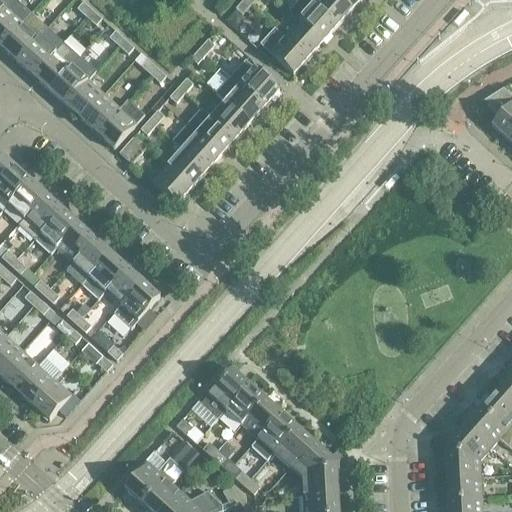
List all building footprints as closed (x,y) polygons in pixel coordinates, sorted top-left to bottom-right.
[(256,0),(244,0),(243,2),(249,8),(256,0)] [(337,28),(305,0),(301,0),(289,14),(297,22),(322,44),(337,28)] [(351,12),(337,0),(305,0),(337,28),(351,12)] [(361,0),(337,0),(351,12),(361,0)] [(0,49),(1,50),(31,16),(15,2),(7,11),(0,18),(0,49)] [(249,8),(243,2),(235,11),(242,17),(249,8)] [(87,20),(92,13),(82,4),(77,11),(87,20)] [(458,28),(469,16),(465,12),(454,25),(458,28)] [(95,28),(101,21),(92,13),(87,20),(95,28)] [(17,64),(47,31),(31,16),(1,50),(17,64)] [(322,44),(297,22),(283,39),(308,61),(322,44)] [(33,79),(63,45),(47,31),(17,64),(33,79)] [(119,49),(124,42),(115,34),(109,40),(119,49)] [(308,61),(283,39),(268,55),(293,77),(308,61)] [(128,57),(133,50),(124,42),(119,49),(128,57)] [(214,48),(208,42),(199,52),(205,58),(214,48)] [(49,93),(72,69),(79,60),(63,45),(33,79),(49,93)] [(205,58),(199,52),(191,61),(197,67),(205,58)] [(157,71),(140,56),(134,63),(151,78),(157,71)] [(72,69),(49,93),(66,108),(88,83),(72,69)] [(157,71),(151,78),(160,86),(165,79),(157,71)] [(254,71),(239,88),(264,110),(279,93),(254,71)] [(177,91),(184,96),(192,87),(186,81),(177,91)] [(88,83),(66,108),(82,123),(104,98),(88,83)] [(239,88),(225,104),(249,126),(264,110),(239,88)] [(177,91),(169,100),(176,105),(184,96),(177,91)] [(511,99),(503,91),(482,105),(499,119),(491,127),(508,142),(511,138),(511,99)] [(82,123),(98,137),(120,112),(104,98),(82,123)] [(115,152),(137,127),(145,119),(128,103),(120,112),(98,137),(115,152)] [(225,104),(210,120),(235,142),(249,126),(225,104)] [(235,142),(210,120),(201,112),(187,128),(220,158),(235,142)] [(149,123),(155,129),(164,119),(157,113),(149,123)] [(149,123),(140,132),(147,138),(155,129),(149,123)] [(173,132),(164,124),(159,130),(168,138),(173,132)] [(206,174),(220,158),(187,128),(172,144),(181,152),(206,174)] [(134,139),(119,156),(132,167),(147,150),(134,139)] [(181,152),(167,168),(191,191),(206,174),(181,152)] [(0,156),(0,183),(14,169),(0,156)] [(176,207),(191,191),(167,168),(152,185),(176,207)] [(14,169),(0,183),(0,201),(8,208),(30,183),(14,169)] [(400,180),(395,176),(385,188),(389,192),(400,180)] [(30,183),(8,208),(24,222),(46,198),(30,183)] [(500,192),(491,202),(502,212),(511,202),(500,192)] [(35,242),(62,212),(46,198),(24,222),(19,228),(35,242)] [(51,257),(56,252),(78,227),(62,212),(35,242),(51,257)] [(78,227),(56,252),(72,266),(94,241),(78,227)] [(94,241),(72,266),(88,281),(111,256),(94,241)] [(7,254),(1,260),(22,278),(28,272),(7,254)] [(98,302),(127,270),(111,256),(88,281),(82,288),(98,302)] [(0,279),(12,290),(18,283),(0,267),(0,279)] [(127,270),(105,295),(121,310),(143,285),(127,270)] [(40,283),(34,290),(44,298),(49,292),(40,283)] [(143,285),(121,310),(138,325),(160,300),(143,285)] [(49,292),(44,298),(54,308),(60,301),(49,292)] [(34,309),(39,303),(30,294),(24,301),(34,309)] [(44,319),(50,312),(39,303),(34,309),(44,319)] [(72,312),(66,319),(87,337),(92,330),(72,312)] [(55,317),(51,313),(45,320),(49,324),(55,317)] [(60,344),(65,338),(77,348),(82,341),(62,323),(56,330),(60,333),(55,339),(60,344)] [(6,340),(0,346),(0,379),(22,354),(6,340)] [(116,364),(122,357),(113,348),(107,355),(116,364)] [(22,354),(0,379),(16,394),(38,369),(22,354)] [(112,368),(103,359),(97,366),(106,375),(112,368)] [(38,369),(16,394),(32,408),(55,383),(38,369)] [(208,397),(225,413),(248,387),(232,372),(208,397)] [(511,382),(509,380),(495,396),(511,411),(511,382)] [(55,383),(32,408),(49,423),(71,399),(55,383)] [(248,387),(225,413),(241,427),(264,401),(248,387)] [(511,426),(511,411),(495,396),(480,412),(511,440),(511,427),(511,426)] [(264,401),(241,427),(257,442),(280,415),(264,401)] [(511,440),(480,412),(466,428),(491,450),(499,442),(511,453),(511,440)] [(266,464),(273,456),(297,430),(280,415),(257,442),(250,449),(266,464)] [(176,429),(185,438),(195,446),(203,438),(193,429),(191,430),(182,422),(176,429)] [(491,450),(466,428),(445,451),(479,463),(491,450)] [(297,430),(273,456),(290,471),(313,445),(297,430)] [(180,441),(172,433),(163,443),(171,450),(180,441)] [(208,445),(202,452),(211,461),(218,453),(208,445)] [(313,445),(290,471),(302,482),(343,462),(336,454),(330,460),(313,445)] [(479,463),(445,451),(447,483),(480,481),(479,463)] [(218,453),(211,461),(221,469),(227,462),(218,453)] [(124,492),(141,507),(177,467),(176,466),(182,460),(175,454),(170,460),(157,474),(148,466),(124,492)] [(343,462),(302,482),(303,498),(338,496),(336,472),(344,473),(343,462)] [(177,467),(141,507),(147,511),(165,511),(181,495),(172,487),(184,473),(177,467)] [(240,474),(234,481),(243,489),(250,482),(240,474)] [(480,481),(447,483),(448,504),(482,502),(480,481)] [(250,482),(243,489),(253,498),(259,490),(250,482)] [(227,504),(236,500),(230,490),(222,495),(227,504)] [(211,511),(221,507),(208,496),(191,504),(181,495),(165,511),(211,511)] [(338,511),(338,496),(303,498),(303,511),(338,511)] [(231,511),(242,511),(243,511),(236,500),(227,504),(231,511)] [(482,511),(482,502),(448,504),(448,511),(482,511)]
